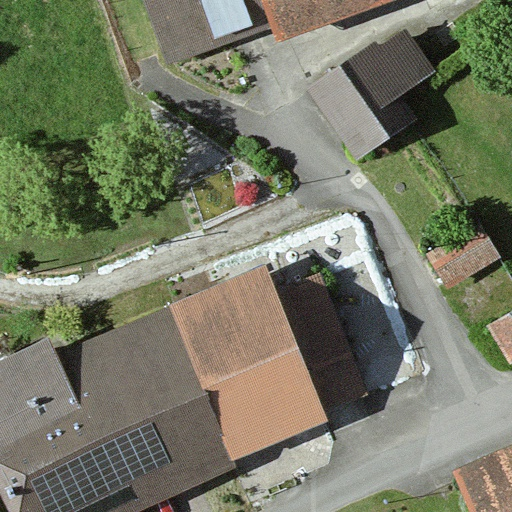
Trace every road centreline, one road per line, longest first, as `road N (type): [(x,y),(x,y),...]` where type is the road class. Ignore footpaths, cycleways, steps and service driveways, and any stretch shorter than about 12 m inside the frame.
road 1 (track): [(0,285),(80,296),(357,185)]
road 2 (unclassified): [(511,416),(287,511)]
